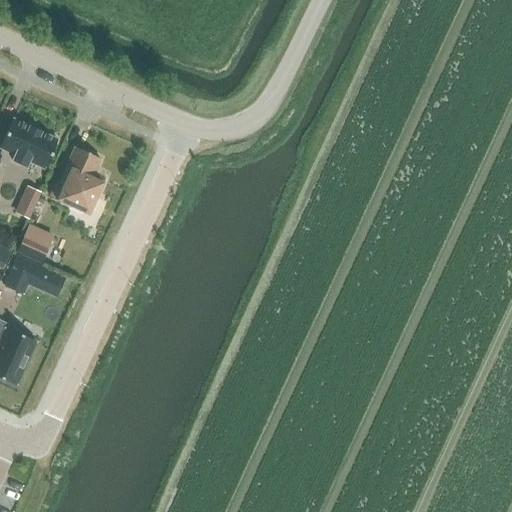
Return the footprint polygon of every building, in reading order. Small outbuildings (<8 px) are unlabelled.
[(56,141),(57,140),(13,119),(12,121),(0,147),(0,149),(14,156),(12,161),(26,167),(28,162),(43,169),(56,141)] [(75,148),(57,186),(61,188),(56,200),(88,215),(103,183),(92,178),(100,160),(75,148)] [(32,211),(21,206),(17,214),(28,219),(32,211)] [(41,264),(50,246),(24,234),(15,252),(41,264)] [(0,378),(16,386),(36,342),(6,329),(7,325),(0,322),(0,378)]
